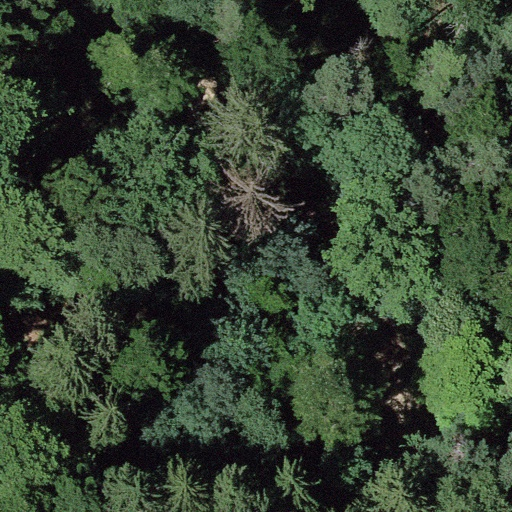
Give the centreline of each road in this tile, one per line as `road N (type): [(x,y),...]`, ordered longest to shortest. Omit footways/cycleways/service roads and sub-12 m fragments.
road 1 (track): [(368,511),(423,455),(318,221),(238,118),(87,0)]
road 2 (track): [(461,0),(439,119),(423,455),(511,468)]
